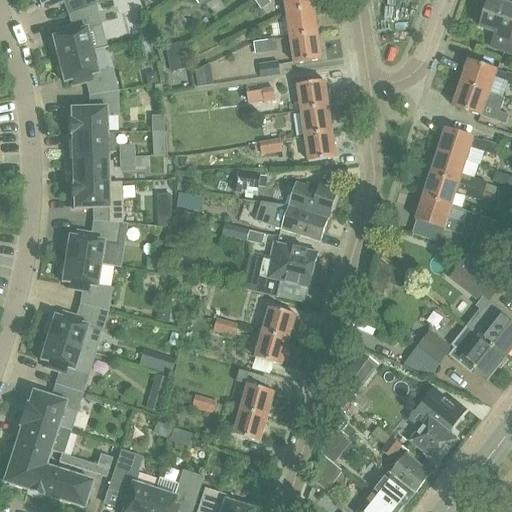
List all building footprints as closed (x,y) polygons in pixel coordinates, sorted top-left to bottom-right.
[(35,0),(37,1),(39,6),(46,3),(49,8),(62,2),(68,14),(94,5),(97,4),(95,0),(35,0)] [(254,0),(261,10),(271,4),(268,0),(254,0)] [(284,0),(287,13),(315,9),(313,0),(284,0)] [(488,50),(511,57),(511,39),(511,38),(511,0),(506,0),(505,4),(494,0),(489,0),(480,28),(493,33),(488,50)] [(94,5),(68,14),(71,27),(56,31),(58,36),(51,38),(52,44),(50,47),(52,54),(55,56),(56,61),(90,52),(105,48),(99,27),(94,6),(94,5)] [(229,6),(217,14),(224,26),(237,18),(229,6)] [(287,13),(290,38),(318,34),(315,9),(287,13)] [(215,39),(210,25),(193,32),(198,45),(215,39)] [(290,38),(294,64),(322,60),(318,34),(290,38)] [(276,40),(265,42),(267,53),(277,51),(276,40)] [(265,42),(254,43),(256,54),(267,53),(265,42)] [(167,50),(172,74),(190,70),(185,47),(167,50)] [(89,96),(115,92),(110,70),(96,73),(90,52),(56,61),(58,65),(56,69),(58,76),(61,78),(62,84),(69,82),(71,87),(85,83),(89,96)] [(461,83),(490,93),(494,81),(511,86),(511,73),(507,72),(506,73),(497,71),(497,70),(469,60),(461,83)] [(260,77),(260,78),(280,76),(278,62),(259,65),(260,77)] [(148,75),(151,86),(157,85),(154,73),(148,75)] [(298,85),(302,111),(329,107),(325,82),(298,85)] [(490,93),(461,83),(453,107),(482,116),(490,119),(490,120),(506,126),(510,115),(500,112),(505,99),(490,93)] [(161,95),(160,87),(152,89),(153,96),(161,95)] [(264,101),(264,103),(275,101),(273,89),(262,90),(262,91),(264,101)] [(262,91),(246,94),(248,104),(264,101),(262,91)] [(70,135),(105,134),(104,115),(116,115),(115,92),(89,96),(89,109),(69,109),(69,113),(67,113),(68,135),(70,135)] [(302,111),(305,136),(332,132),(329,107),(302,111)] [(445,129),(438,153),(466,162),(471,148),(474,139),(445,129)] [(305,136),(309,163),(336,159),(332,132),(305,136)] [(105,134),(70,135),(71,160),(106,159),(106,153),(115,152),(114,133),(105,134)] [(254,148),(255,156),(261,155),(261,156),(283,152),(281,139),(259,143),(260,146),(254,147),(254,148)] [(500,145),(484,140),(480,152),(496,157),(500,145)] [(366,162),(363,141),(349,143),(352,163),(366,162)] [(118,144),(118,158),(134,158),(133,143),(118,144)] [(438,153),(430,175),(459,184),(462,174),(466,162),(438,153)] [(134,158),(118,158),(119,173),(134,172),(134,167),(134,158)] [(72,184),(106,183),(106,159),(71,160),(72,184)] [(236,197),(243,198),(244,194),(258,196),(260,177),(235,175),(234,185),(237,185),(236,197)] [(423,198),(452,207),(456,194),(481,202),(484,193),(430,175),(423,198)] [(191,193),(191,178),(176,178),(176,193),(191,193)] [(487,183),(472,178),(469,187),(484,193),(487,183)] [(298,180),(290,205),(330,218),(339,189),(321,183),(320,188),(298,180)] [(93,222),(120,224),(118,183),(106,184),(106,183),(72,184),(69,184),(70,207),(72,207),(73,210),(92,210),(93,222)] [(179,194),(177,208),(192,210),(194,196),(179,194)] [(171,195),(159,196),(159,229),(172,228),(171,195)] [(452,207),(423,198),(415,221),(444,230),(463,236),(466,226),(448,220),(452,207)] [(282,230),(321,243),(328,220),(329,220),(330,218),(290,205),(282,230)] [(264,225),(266,209),(241,207),(240,223),(264,225)] [(483,217),(471,252),(496,260),(511,226),(483,217)] [(120,224),(93,222),(91,235),(76,232),(75,238),(67,237),(67,243),(64,245),(63,252),(65,255),(64,260),(99,265),(120,269),(127,224),(120,224)] [(247,241),(262,245),(265,235),(225,225),(222,236),(247,242),(247,241)] [(270,261),(314,271),(318,253),(275,243),(270,261)] [(256,292),(278,298),(281,283),(310,289),(314,271),(270,261),(270,262),(251,257),(243,289),(256,292)] [(145,270),(157,271),(158,260),(152,259),(145,264),(145,270)] [(80,305),(106,312),(110,290),(95,287),(99,265),(64,260),(63,265),(60,267),(59,274),(61,277),(60,283),(68,284),(67,290),(82,292),(80,305)] [(481,305),(485,308),(490,301),(508,279),(486,262),(463,290),(481,305)] [(481,311),(467,327),(476,334),(480,337),(506,358),(511,350),(511,324),(500,316),(503,312),(490,301),(485,308),(481,305),(478,308),(481,311)] [(46,339),(93,354),(106,312),(80,305),(76,318),(61,313),(60,319),(53,316),(51,322),(48,324),(45,331),(47,334),(46,339)] [(155,319),(168,321),(170,308),(163,307),(157,312),(155,319)] [(263,333),(289,341),(296,316),(270,308),(263,333)] [(213,332),(224,335),(228,323),(217,319),(213,332)] [(228,323),(224,335),(235,338),(238,326),(228,323)] [(480,337),(476,334),(467,327),(451,346),(455,348),(448,357),(472,378),(476,371),(488,381),(506,358),(480,337)] [(416,349),(439,366),(453,348),(430,331),(416,349)] [(256,359),(282,366),(289,341),(263,333),(256,359)] [(55,385),(81,394),(93,354),(46,339),(44,343),(41,345),(39,352),(40,356),(39,361),(46,364),(44,369),(59,373),(55,385)] [(176,365),(160,360),(156,373),(172,378),(176,365)] [(236,382),(248,385),(251,374),(239,371),(236,382)] [(480,398),(485,382),(449,371),(444,387),(480,398)] [(156,376),(150,399),(164,403),(170,380),(156,376)] [(25,405),(21,416),(69,432),(81,394),(55,385),(51,398),(31,392),(27,405),(25,405)] [(248,385),(241,410),(267,418),(274,393),(266,391),(248,385)] [(192,409),(203,412),(206,399),(196,396),(192,409)] [(203,412),(213,415),(216,402),(206,399),(203,412)] [(234,436),(260,443),(267,418),(241,410),(234,436)] [(381,423),(401,434),(406,425),(387,414),(381,423)] [(19,428),(15,440),(43,449),(60,455),(62,455),(69,432),(21,416),(17,427),(19,428)] [(410,442),(438,465),(459,440),(430,417),(410,442)] [(153,433),(164,438),(168,428),(157,423),(153,433)] [(381,451),(392,460),(403,447),(378,427),(372,435),(385,446),(381,451)] [(326,442),(342,454),(351,443),(335,431),(326,442)] [(43,449),(15,440),(3,479),(8,480),(7,485),(27,492),(27,494),(40,498),(41,496),(78,508),(79,503),(84,504),(91,482),(38,465),(43,449)] [(145,511),(153,491),(132,484),(140,459),(120,452),(108,490),(121,494),(116,508),(122,510),(121,511),(145,511)] [(96,466),(62,455),(60,455),(58,463),(105,478),(108,470),(96,466)] [(99,455),(96,466),(108,470),(111,459),(99,455)] [(407,455),(390,475),(415,495),(431,475),(407,455)] [(313,482),(326,493),(342,473),(322,456),(313,482)] [(159,477),(154,491),(153,491),(145,511),(176,511),(177,511),(176,511),(189,511),(201,478),(182,472),(179,483),(159,477)] [(374,495),(394,511),(400,511),(415,495),(390,475),(374,495)] [(251,511),(252,511),(224,501),(226,495),(203,488),(195,511),(251,511)] [(359,511),(394,511),(374,495),(359,511)]
